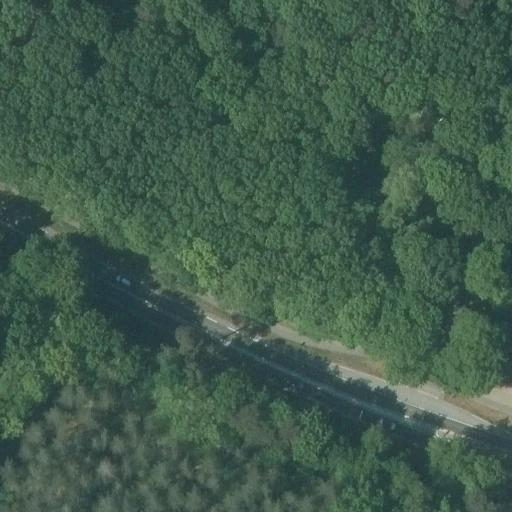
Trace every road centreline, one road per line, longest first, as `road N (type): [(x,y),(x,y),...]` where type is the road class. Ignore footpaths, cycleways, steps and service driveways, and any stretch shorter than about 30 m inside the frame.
road 1 (primary): [(511,461),(228,345),(0,220)]
road 2 (track): [(84,268),(34,379),(0,428)]
